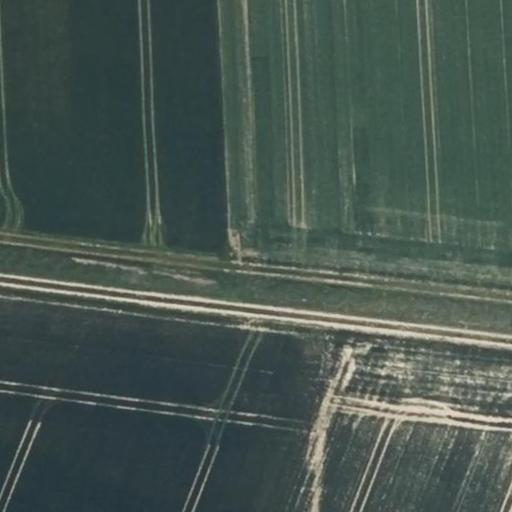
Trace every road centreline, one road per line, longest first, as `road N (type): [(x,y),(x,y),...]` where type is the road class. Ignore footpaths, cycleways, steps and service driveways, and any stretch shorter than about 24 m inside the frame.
road 1 (track): [(511,294),(0,236)]
road 2 (track): [(511,329),(0,271)]
